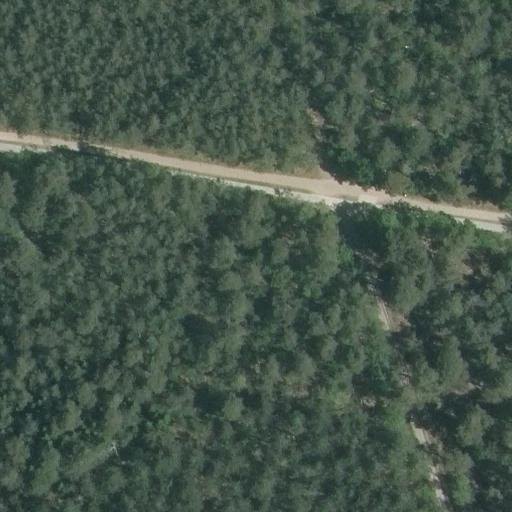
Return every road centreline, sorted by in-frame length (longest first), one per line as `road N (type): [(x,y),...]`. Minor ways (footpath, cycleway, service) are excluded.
road 1 (track): [(0,136),(376,197)]
road 2 (track): [(443,511),(337,191)]
road 3 (track): [(376,197),(511,218)]
